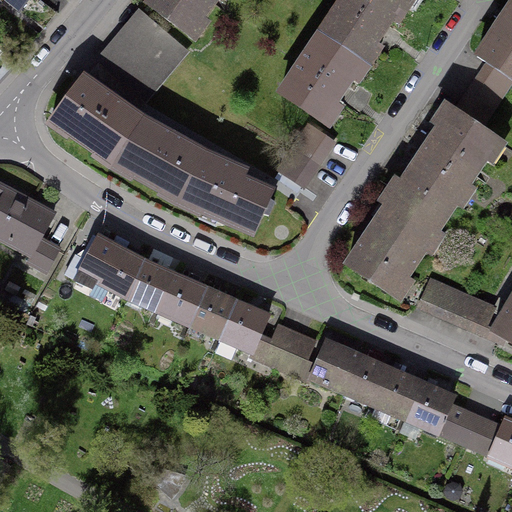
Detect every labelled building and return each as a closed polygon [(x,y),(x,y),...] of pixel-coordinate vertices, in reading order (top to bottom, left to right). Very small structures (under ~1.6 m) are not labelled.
[(27,0),(7,0),(20,9),(27,0)] [(216,0),(152,0),(149,6),(189,36),(216,0)] [(398,0),(344,0),(321,34),(363,62),(383,33),(403,3),(398,0)] [(511,9),(504,21),(475,65),(511,89),(511,9)] [(120,37),(100,60),(146,99),(185,53),(139,14),(120,37)] [(343,93),(363,62),(321,34),(281,95),(323,123),(343,93)] [(479,77),(458,100),(482,123),(503,100),(479,77)] [(52,122),(114,166),(142,120),(113,100),(84,79),(52,122)] [(395,178),(387,191),(446,227),(457,210),(463,214),(478,192),(472,188),(487,164),(493,167),(508,144),(445,104),(431,126),(437,129),(419,156),(402,182),(395,178)] [(173,137),(142,120),(114,166),(180,203),(204,154),(173,137)] [(309,127),(295,149),(319,165),(326,154),(333,143),(309,127)] [(311,176),(319,165),(295,149),(280,171),(304,187),(311,176)] [(225,164),(204,154),(180,203),(253,235),(272,192),(242,179),(244,175),(234,170),(224,166),(225,164)] [(23,198),(7,190),(0,203),(0,237),(32,255),(28,262),(47,272),(59,250),(40,240),(53,216),(37,208),(22,199),(23,198)] [(441,234),(446,227),(387,191),(378,205),(381,208),(364,234),(343,267),(402,305),(416,283),(411,280),(428,254),(434,258),(447,237),(441,234)] [(129,299),(144,263),(139,260),(98,238),(86,261),(76,255),(65,275),(75,281),(92,289),(96,281),(129,299)] [(159,313),(175,276),(169,274),(144,263),(129,299),(128,299),(159,313)] [(200,287),(175,276),(159,313),(190,326),(190,325),(205,290),(206,289),(200,287)] [(511,287),(505,300),(484,335),(511,351),(511,287)] [(231,301),(205,290),(190,325),(221,339),(236,303),(231,301)] [(252,310),(236,303),(221,339),(219,343),(216,351),(232,359),(238,346),(264,358),(262,362),(276,368),(280,360),(291,335),(277,329),(271,342),(259,336),(267,317),(252,310)] [(291,335),(280,360),(304,370),(308,360),(314,346),(303,340),(291,335)] [(345,393),(360,358),(355,355),(327,343),(317,364),(311,378),(345,393)] [(386,369),(360,358),(345,393),(376,406),(391,371),(386,369)] [(317,364),(308,360),(304,370),(280,360),(276,368),(309,383),(311,378),(317,364)] [(391,370),(391,371),(376,406),(376,407),(371,418),(386,425),(391,413),(406,420),(422,385),(422,384),(417,381),(391,370)] [(448,396),(422,385),(406,420),(464,445),(476,417),(450,405),(453,398),(448,396)] [(511,465),(511,424),(506,421),(503,429),(476,417),(464,445),(511,465)] [(185,481),(186,477),(164,474),(158,471),(152,487),(157,489),(172,503),(176,500),(178,496),(181,492),(184,486),(185,481)]
